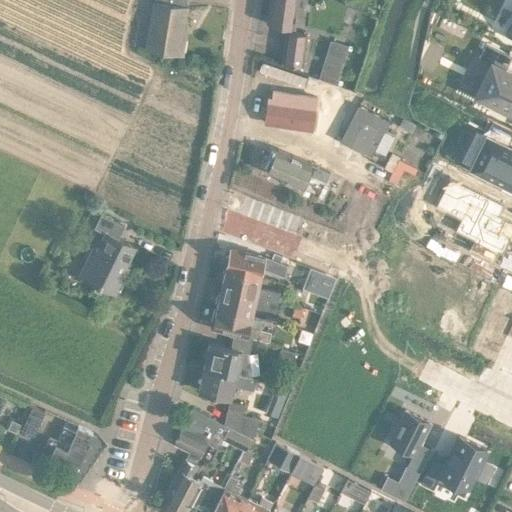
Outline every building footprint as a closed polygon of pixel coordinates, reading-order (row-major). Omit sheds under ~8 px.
[(180,36),(185,6),(182,5),(182,0),(154,0),(146,48),(181,54),(183,36),(180,36)] [(297,0),(269,0),(267,23),(293,27),(297,0)] [(358,10),(361,0),(343,0),(342,4),(358,10)] [(306,33),(286,30),(282,62),(302,65),(306,33)] [(322,74),(333,77),(343,43),(332,39),(322,74)] [(491,63),(476,93),(511,110),(511,72),(503,68),(510,55),(485,42),(478,57),(491,63)] [(267,97),(264,121),(311,128),(316,97),(272,90),(271,98),(267,97)] [(475,128),(459,160),(511,186),(511,146),(507,144),(509,138),(511,133),(511,132),(489,122),(484,132),(475,128)] [(321,152),(349,153),(350,133),(322,132),(321,152)] [(325,180),(329,171),(276,148),(272,157),(268,158),(266,165),(267,168),(266,171),(301,186),(307,172),(325,180)] [(448,175),(433,205),(458,217),(453,228),(471,237),(465,248),(492,261),(498,250),(502,252),(511,231),(511,219),(498,213),(503,203),(448,175)] [(100,214),(93,227),(104,233),(96,249),(92,248),(79,274),(83,276),(114,292),(123,274),(120,273),(134,246),(117,238),(123,225),(100,214)] [(226,265),(225,267),(259,275),(261,265),(283,274),(285,264),(279,262),(271,258),(263,255),(230,247),(228,254),(225,256),(224,262),(226,265)] [(273,252),(271,258),(279,262),(281,256),(273,252)] [(279,290),(257,285),(259,275),(225,267),(225,269),(222,271),(221,277),(222,280),(221,287),(277,299),(279,290)] [(302,287),(327,296),(335,276),(310,267),(302,287)] [(275,310),(277,299),(221,287),(219,294),(216,295),(215,302),(217,305),(216,307),(250,314),(252,304),(275,310)] [(302,304),(295,303),(293,312),(300,314),(302,304)] [(257,326),(259,316),(250,314),(216,307),(216,310),(213,309),(211,319),(213,319),(212,327),(268,340),(270,329),(257,326)] [(203,365),(235,373),(249,376),(247,351),(248,351),(252,337),(232,333),(230,346),(209,341),(203,365)] [(292,362),(295,350),(280,347),(276,356),(292,362)] [(255,377),(249,376),(235,373),(203,365),(198,390),(212,393),(215,394),(230,397),(233,385),(253,389),(255,377)] [(272,395),(284,400),(288,389),(276,385),(272,395)] [(242,414),(244,405),(228,402),(223,423),(251,437),(258,418),(242,414)] [(31,405),(21,428),(33,434),(43,411),(31,405)] [(222,437),(227,426),(191,408),(174,442),(190,449),(186,455),(197,461),(202,450),(206,441),(217,447),(222,437)] [(431,423),(408,411),(391,443),(414,455),(408,466),(420,472),(431,451),(419,445),(431,423)] [(19,424),(11,420),(8,429),(15,432),(19,424)] [(48,461),(73,473),(92,431),(78,425),(74,431),(62,426),(56,440),(49,437),(40,457),(48,461)] [(251,438),(227,426),(222,437),(245,448),(251,438)] [(433,453),(419,481),(432,488),(436,481),(463,495),(486,448),(458,434),(452,446),(451,447),(452,447),(448,456),(447,455),(446,457),(447,457),(445,459),(433,453)] [(254,453),(245,448),(239,460),(248,464),(254,453)] [(290,469),(298,453),(289,448),(281,465),(290,469)] [(307,458),(298,453),(290,469),(290,470),(314,483),(318,474),(322,465),(307,458)] [(193,511),(197,505),(210,511),(211,511),(224,487),(221,485),(202,476),(200,480),(189,475),(195,464),(185,458),(161,503),(177,511),(193,511)] [(281,485),(288,473),(275,467),(269,479),(281,485)] [(227,473),(221,485),(224,487),(228,479),(230,475),(230,474),(227,473)] [(339,491),(363,503),(369,490),(345,478),(339,491)] [(224,487),(211,511),(239,511),(246,498),(235,492),(239,485),(228,479),(224,487)] [(317,501),(323,489),(315,485),(309,496),(317,501)] [(258,504),(246,498),(239,511),(267,511),(273,503),(262,497),(258,504)] [(391,511),(412,511),(405,508),(393,502),(389,511),(391,511)]
